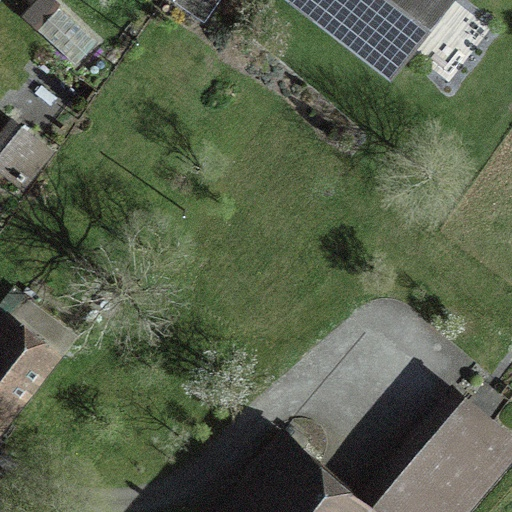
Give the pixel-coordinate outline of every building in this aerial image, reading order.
[(228,0),(177,0),(170,12),(206,35),(228,0)] [(432,0),(271,0),(374,77),(432,0)] [(36,158),(0,128),(0,189),(5,194),(36,158)] [(0,431),(49,366),(0,329),(0,431)] [(342,506),(349,511),(462,511),(511,451),(438,391),(342,506)] [(349,511),(342,506),(271,445),(214,511),(349,511)]
